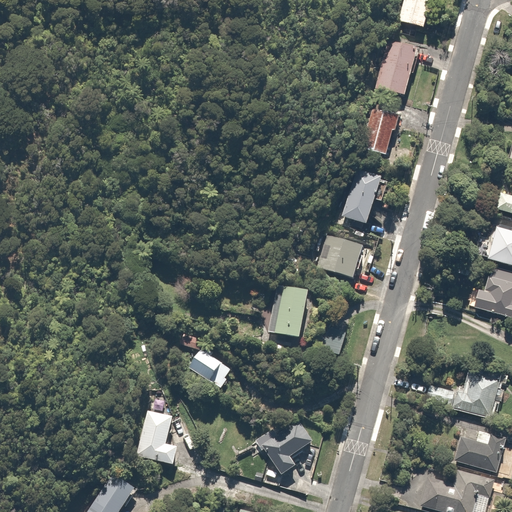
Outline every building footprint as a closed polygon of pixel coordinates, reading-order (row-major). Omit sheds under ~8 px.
[(422,0),(385,0),(381,32),(416,38),(422,0)] [(365,50),(361,99),(401,102),(405,53),(365,50)] [(357,115),(351,154),(383,159),(389,120),(357,115)] [(511,144),(509,144),(503,167),(511,169),(511,144)] [(348,177),(338,223),(369,230),(380,184),(348,177)] [(494,198),(489,216),(511,222),(511,185),(507,202),(494,198)] [(511,239),(493,234),(484,267),(511,274),(511,239)] [(319,240),(313,275),(354,283),(360,248),(319,240)] [(478,291),(473,309),(511,319),(511,283),(488,277),(484,293),(478,291)] [(283,282),(276,334),(318,339),(324,287),(283,282)] [(167,341),(164,354),(184,359),(187,347),(167,341)] [(198,351),(184,373),(217,394),(223,384),(221,383),(226,373),(206,361),(208,358),(198,351)] [(449,394),(445,414),(491,424),(500,380),(469,374),(465,397),(449,394)] [(136,415),(132,463),(177,467),(178,450),(169,449),(171,418),(136,415)] [(313,443),(300,425),(281,438),(264,450),(283,476),(297,467),(290,458),(313,443)] [(274,429),(252,444),(258,454),(264,450),(281,438),(274,429)] [(451,442),(444,465),(490,479),(502,439),(489,435),(484,452),(451,442)] [(422,482),(413,511),(469,511),(472,501),(484,504),(489,485),(450,475),(446,488),(422,482)] [(109,476),(83,511),(122,511),(136,493),(109,476)]
